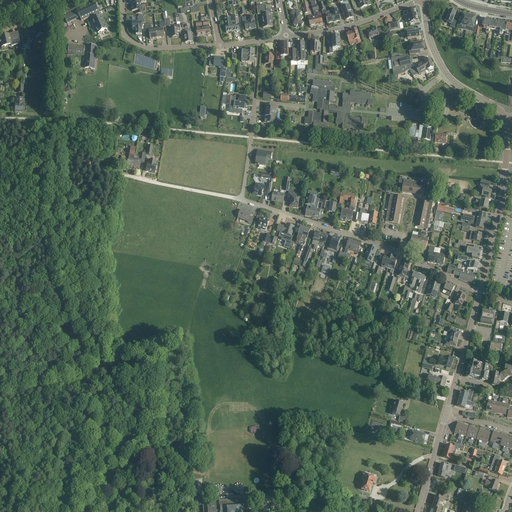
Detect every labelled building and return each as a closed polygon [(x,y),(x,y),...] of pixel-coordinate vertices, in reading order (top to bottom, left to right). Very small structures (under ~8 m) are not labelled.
[(357,0),(360,8),(370,5),(368,0),(357,0)] [(94,2),(77,10),(80,17),(82,21),(91,17),(94,15),(96,19),(93,20),(92,20),(98,33),(102,31),(107,29),(101,16),(100,16),(99,13),(100,13),(94,2)] [(341,7),(346,20),(353,18),(349,5),(348,5),(347,2),(340,4),(341,7)] [(140,7),(140,4),(139,4),(132,5),(132,11),(136,11),(136,14),(143,14),(143,11),(143,7),(140,7)] [(315,4),(311,5),(313,12),(313,13),(314,14),(315,17),(314,17),(316,26),(323,25),(321,17),(320,13),(317,14),(318,16),(317,16),(316,13),(315,11),(319,9),(318,5),(316,6),(315,4)] [(266,10),(265,7),(257,8),(256,8),(257,15),(261,15),(263,28),(273,27),(271,13),(270,10),(266,10)] [(331,9),(332,14),(332,15),(334,23),(340,22),(339,13),(338,14),(338,10),(337,10),(337,8),(331,9)] [(413,22),(417,21),(414,9),(406,11),(406,12),(403,12),(404,16),(407,15),(409,23),(410,23),(410,24),(413,23),(413,22)] [(301,21),(303,18),(300,16),(302,12),(298,10),(296,13),(293,11),(290,14),(294,17),(291,20),(295,22),(293,25),(296,28),(298,25),(302,27),(304,23),(301,21)] [(447,18),(445,17),(444,20),(446,21),(446,22),(451,24),(450,27),(454,28),(456,22),(453,21),(456,13),(455,12),(452,10),(451,11),(450,11),(447,18)] [(74,11),(63,16),(67,23),(78,18),(74,11)] [(330,12),(326,12),(327,16),(326,16),(328,24),(334,23),(332,15),(332,14),(332,15),(330,15),(330,12)] [(133,30),(136,30),(136,35),(142,35),(141,24),(143,23),(143,20),(144,20),(143,15),(138,15),(138,23),(132,24),(133,30)] [(475,33),(477,27),(473,26),(475,18),(463,15),(461,23),(458,23),(457,29),(460,30),(461,28),(472,31),(472,32),(475,33)] [(252,18),(252,16),(247,17),(242,18),(243,23),(244,23),(244,24),(245,24),(246,30),(255,29),(254,22),(253,22),(252,18)] [(226,33),(234,32),(234,28),(232,28),(232,29),(231,29),(230,25),(231,25),(230,17),(224,18),(225,26),(226,33)] [(234,32),(240,31),(239,24),(238,24),(237,20),(235,20),(235,18),(232,18),(233,25),(231,25),(230,25),(231,29),(232,29),(232,28),(234,28),(234,32)] [(502,32),(506,33),(507,23),(506,22),(504,22),(503,22),(500,22),(500,21),(498,20),(497,21),(496,21),(495,31),(499,32),(499,34),(502,35),(502,32)] [(202,29),(202,33),(203,33),(203,32),(205,32),(206,36),(211,35),(210,28),(209,21),(203,22),(203,29),(202,29)] [(165,28),(165,27),(164,22),(159,23),(161,30),(156,31),(157,39),(163,38),(162,28),(165,28)] [(202,29),(202,22),(196,22),(196,30),(197,37),(206,36),(205,32),(203,32),(203,33),(202,33),(202,29)] [(388,25),(389,32),(401,30),(399,23),(388,25)] [(157,39),(156,31),(151,31),(150,24),(145,25),(146,31),(149,30),(150,40),(157,39)] [(178,25),(174,26),(174,29),(171,30),(172,38),(178,37),(178,33),(179,33),(179,29),(178,25)] [(32,35),(38,34),(38,35),(44,35),(44,26),(38,26),(38,27),(31,29),(32,35)] [(22,37),(22,47),(28,46),(26,40),(30,39),(31,41),(34,40),(33,36),(32,37),(30,30),(29,30),(29,29),(25,30),(25,31),(22,31),(23,36),(22,37)] [(379,35),(376,29),(366,33),(369,39),(379,35)] [(408,39),(420,38),(419,32),(412,32),(412,29),(404,30),(406,39),(408,39)] [(352,32),(352,33),(355,44),(359,43),(358,40),(360,39),(357,30),(352,32)] [(9,35),(0,36),(0,42),(1,47),(4,47),(11,45),(11,44),(12,44),(12,46),(20,44),(17,33),(15,33),(15,32),(12,33),(12,34),(9,35)] [(193,42),(191,33),(184,34),(185,43),(193,42)] [(350,46),(355,44),(352,33),(347,34),(350,46)] [(340,36),(332,37),(329,38),(330,54),(333,54),(333,51),(340,51),(340,49),(341,49),(340,36)] [(289,62),(293,62),(293,50),(291,50),(290,43),(288,43),(288,42),(285,42),(285,43),(283,43),(283,42),(280,42),(281,43),(280,43),(281,56),(281,57),(282,57),(283,57),(284,57),(284,56),(285,56),(289,56),(289,62)] [(297,50),(293,50),(293,62),(297,62),(297,53),(305,53),(305,42),(297,43),(297,50)] [(319,43),(311,42),(311,52),(320,53),(321,47),(319,47),(319,43)] [(68,54),(68,55),(84,56),(84,55),(86,55),(85,68),(94,69),(97,47),(87,46),(87,48),(85,47),(85,46),(69,44),(69,45),(68,54)] [(423,44),(411,45),(412,51),(409,52),(410,55),(416,54),(416,51),(424,50),(423,44)] [(305,53),(297,53),(297,62),(297,66),(305,66),(305,62),(305,53)] [(266,55),(265,65),(269,65),(268,68),(273,69),(273,65),(274,55),(269,55),(269,54),(266,54),(266,55)] [(210,62),(209,66),(219,67),(219,68),(221,69),(220,77),(225,78),(226,70),(227,62),(224,61),(224,58),(215,57),(214,62),(210,62)] [(411,65),(412,65),(410,57),(409,58),(409,57),(404,57),(392,59),(393,70),(394,76),(398,75),(402,74),(400,68),(411,65)] [(424,61),(420,64),(425,71),(427,70),(428,71),(429,73),(432,72),(431,69),(433,69),(430,59),(424,61)] [(425,71),(420,64),(412,69),(409,70),(412,75),(417,72),(419,75),(425,71)] [(411,65),(400,68),(402,74),(405,73),(406,72),(409,70),(412,69),(411,65)] [(305,118),(304,124),(312,125),(312,124),(313,125),(313,128),(328,130),(328,125),(326,125),(327,124),(328,113),(337,114),(337,120),(336,119),(336,124),(341,125),(341,124),(343,124),(342,129),(347,129),(353,129),(352,130),(358,131),(358,130),(363,130),(364,124),(366,125),(367,119),(362,119),(360,119),(357,119),(357,118),(352,117),(352,118),(347,118),(347,115),(350,115),(351,106),(350,106),(350,103),(357,104),(357,105),(362,105),(366,105),(368,105),(368,106),(372,106),(373,101),(370,100),(371,94),(365,94),(365,93),(360,93),(355,92),(350,91),(350,96),(348,96),(349,95),(343,95),(342,100),(343,100),(342,105),(343,105),(342,108),(337,108),(337,109),(335,109),(335,108),(336,108),(336,107),(332,107),(329,107),(329,102),(334,103),(335,93),(334,93),(335,92),(335,86),(332,86),(333,83),(313,81),(312,85),(313,86),(313,87),(312,87),(309,94),(310,95),(313,96),(313,99),(312,102),(318,103),(317,109),(317,110),(322,110),(322,114),(308,112),(308,118),(305,118)] [(14,102),(14,105),(16,105),(15,112),(25,112),(25,107),(25,105),(24,105),(24,104),(24,100),(16,99),(16,101),(16,103),(14,102)] [(226,102),(226,105),(230,105),(234,105),(234,106),(233,112),(233,113),(242,114),(242,110),(246,110),(247,104),(238,103),(235,102),(234,102),(226,102)] [(265,117),(264,116),(263,123),(274,124),(276,124),(277,121),(277,116),(275,115),(275,112),(276,112),(277,106),(266,105),(265,117)] [(409,137),(409,140),(418,142),(418,139),(422,139),(421,140),(423,140),(431,141),(431,138),(430,138),(432,128),(425,127),(424,127),(420,126),(419,131),(419,134),(416,134),(416,131),(417,128),(412,128),(410,127),(409,137)] [(446,144),(447,135),(436,134),(435,143),(446,144)] [(132,169),(134,159),(133,159),(135,147),(130,146),(128,161),(127,161),(126,168),(132,169)] [(271,157),(272,153),(262,151),(262,155),(257,154),(256,164),(258,164),(258,165),(259,165),(265,165),(266,156),(271,157)] [(145,158),(146,155),(146,154),(142,153),(141,160),(140,160),(134,159),(132,169),(139,170),(140,164),(144,164),(145,158)] [(155,166),(156,161),(148,160),(146,171),(155,173),(156,166),(155,166)] [(258,188),(255,187),(253,194),(261,196),(264,187),(258,185),(258,188)] [(490,198),(492,191),(488,191),(489,188),(482,187),(481,189),(483,190),(482,196),(490,198)] [(298,208),(299,198),(292,197),(293,192),(289,191),(288,201),(290,201),(289,207),(298,208)] [(273,193),(272,201),(283,203),(284,195),(273,193)] [(338,204),(337,207),(340,208),(341,208),(341,205),(342,205),(343,200),(351,201),(350,206),(354,207),(356,197),(341,194),(340,200),(339,204),(338,204)] [(307,207),(305,216),(312,217),(314,209),(316,199),(316,197),(312,196),(311,203),(310,203),(309,208),(307,207)] [(314,209),(312,217),(319,219),(321,210),(317,209),(319,203),(319,200),(316,199),(314,209)] [(335,213),(337,204),(330,203),(328,212),(335,213)] [(341,215),(340,220),(352,222),(353,217),(353,212),(354,212),(355,208),(354,208),(354,207),(350,207),(350,208),(349,208),(349,209),(346,208),(346,210),(342,209),(341,215)] [(362,224),(364,209),(361,209),(361,211),(360,215),(358,215),(356,223),(362,224)] [(253,218),(250,217),(251,214),(241,211),(238,218),(248,222),(247,223),(251,224),(253,218)] [(378,214),(371,213),(369,225),(376,226),(378,214)] [(478,218),(465,215),(463,215),(463,217),(466,218),(485,222),(486,215),(479,213),(478,218)] [(256,221),(260,222),(259,225),(262,226),(261,230),(266,231),(267,228),(269,222),(267,221),(268,220),(261,218),(257,217),(256,221)] [(476,225),(476,228),(483,229),(484,226),(484,225),(485,222),(466,218),(465,222),(468,222),(468,223),(476,225)] [(279,225),(277,232),(280,233),(278,237),(281,238),(281,240),(285,241),(291,243),(293,237),(291,237),(294,227),(287,225),(286,228),(279,225)] [(300,245),(300,244),(306,228),(301,226),(297,236),(298,236),(297,240),(298,240),(296,244),(300,245)] [(300,245),(299,245),(300,246),(303,247),(304,245),(304,246),(305,243),(306,239),(307,239),(310,230),(306,228),(302,238),(301,241),(300,244),(300,245)] [(471,232),(469,240),(480,242),(482,235),(471,232)] [(313,241),(312,245),(315,246),(314,248),(314,249),(315,249),(316,250),(317,250),(318,246),(319,243),(322,235),(321,235),(321,234),(319,233),(318,234),(316,233),(313,241)] [(270,236),(265,234),(262,241),(263,241),(262,245),(266,246),(267,243),(268,243),(270,236)] [(322,235),(318,246),(322,247),(324,248),(325,244),(325,245),(328,237),(322,235)] [(418,236),(412,235),(410,247),(415,248),(418,236)] [(423,237),(418,236),(415,248),(420,250),(423,237)] [(332,238),(327,250),(336,254),(341,241),(341,240),(334,237),(333,238),(332,238)] [(423,237),(420,250),(425,251),(428,239),(423,237)] [(361,244),(349,240),(346,249),(358,253),(361,244)] [(377,249),(368,246),(363,260),(372,263),(377,249)] [(468,248),(467,251),(481,254),(481,253),(482,252),(483,250),(482,249),(474,247),(475,247),(471,246),(470,249),(468,248)] [(428,263),(436,264),(437,255),(439,249),(429,247),(428,254),(429,254),(428,263)] [(312,249),(308,248),(303,262),(307,263),(312,249)] [(439,249),(437,255),(436,264),(443,266),(445,257),(445,256),(446,251),(439,249)] [(481,256),(481,255),(481,254),(467,251),(467,254),(466,254),(473,255),(472,258),(480,259),(481,259),(481,256)] [(347,262),(350,256),(340,252),(338,258),(342,260),(347,262)] [(388,257),(385,256),(381,267),(388,269),(391,257),(388,256),(388,257)] [(394,258),(391,257),(388,269),(391,270),(390,274),(393,274),(397,260),(394,259),(394,258)] [(469,262),(467,269),(477,271),(479,264),(469,262)] [(409,266),(402,263),(398,276),(405,278),(409,266)] [(330,268),(323,265),(321,273),(328,275),(330,268)] [(446,273),(447,273),(460,277),(459,280),(475,284),(477,275),(460,270),(455,269),(456,267),(454,267),(449,265),(447,273),(447,272),(446,273)] [(418,280),(420,275),(414,272),(409,285),(410,286),(410,288),(413,289),(414,287),(416,280),(418,280)] [(426,277),(420,275),(418,280),(419,281),(416,288),(417,288),(416,291),(420,293),(421,290),(426,277)] [(392,278),(388,289),(393,290),(397,279),(392,278)] [(322,296),(325,284),(316,281),(314,289),(317,290),(316,294),(322,296)] [(427,295),(430,296),(436,298),(440,284),(436,283),(436,285),(431,283),(427,295)] [(450,297),(451,294),(454,287),(447,283),(444,290),(447,292),(446,293),(445,294),(450,297)] [(466,296),(459,293),(456,298),(455,298),(454,302),(462,306),(466,296)] [(501,313),(499,322),(500,322),(499,326),(500,326),(503,327),(503,326),(507,327),(507,326),(508,327),(508,324),(507,324),(507,322),(509,314),(501,313)] [(455,329),(453,329),(449,327),(446,337),(450,338),(458,340),(460,334),(454,332),(455,329)] [(458,340),(450,338),(449,342),(445,341),(444,346),(450,348),(451,345),(456,346),(458,340)] [(489,350),(501,352),(502,345),(490,343),(489,350)] [(501,352),(489,350),(488,357),(490,358),(500,359),(501,352)] [(440,357),(438,365),(450,368),(453,359),(446,357),(445,359),(440,357)] [(429,364),(428,366),(435,367),(435,366),(437,360),(430,358),(429,358),(427,362),(429,363),(428,364),(429,364)] [(473,378),(476,363),(471,362),(470,367),(468,367),(466,376),(473,378)] [(476,363),(473,378),(480,379),(483,364),(476,363)] [(483,364),(480,379),(487,381),(489,372),(487,371),(489,365),(483,364)] [(500,376),(499,382),(500,382),(500,381),(503,382),(511,377),(511,371),(507,370),(507,372),(505,371),(500,375),(500,376)] [(500,376),(498,376),(498,374),(494,373),(491,385),(498,386),(499,382),(500,376)] [(439,377),(439,378),(429,375),(427,382),(437,385),(436,387),(444,389),(447,380),(439,377)] [(460,400),(467,401),(471,403),(473,395),(473,394),(473,393),(473,392),(473,391),(472,391),(471,391),(470,391),(469,391),(469,392),(468,393),(468,394),(461,392),(460,396),(461,396),(460,400)] [(475,404),(460,400),(458,407),(465,409),(466,405),(474,407),(475,404)] [(395,406),(392,415),(399,417),(398,422),(405,423),(407,416),(400,415),(403,404),(393,401),(392,405),(395,406)] [(457,423),(454,433),(459,435),(457,440),(458,440),(459,440),(464,425),(463,425),(457,423)] [(464,425),(459,440),(460,440),(462,441),(463,436),(465,437),(466,437),(470,427),(468,427),(464,425)] [(474,429),(471,439),(474,439),(476,440),(480,431),(479,430),(474,429)] [(423,443),(425,435),(413,431),(410,440),(423,443)] [(480,431),(476,440),(479,441),(481,442),(482,442),(485,432),(480,431)] [(485,432),(482,442),(487,444),(490,434),(485,432)] [(495,444),(498,434),(493,432),(490,442),(495,444)] [(500,446),(504,436),(498,434),(495,444),(500,446)] [(500,446),(503,447),(502,452),(504,452),(509,438),(504,436),(500,446)] [(447,445),(445,452),(452,454),(455,455),(456,453),(457,449),(458,450),(459,449),(463,451),(464,447),(460,445),(458,445),(455,444),(454,447),(447,445)] [(451,455),(452,454),(445,452),(443,458),(450,460),(453,460),(455,456),(451,455)] [(495,456),(492,465),(494,466),(496,467),(504,470),(506,464),(500,461),(501,457),(495,456)] [(447,465),(447,466),(441,465),(439,472),(449,474),(450,475),(450,474),(449,474),(451,466),(447,465)] [(504,470),(496,467),(496,469),(493,468),(492,472),(494,473),(502,476),(504,470)] [(366,477),(362,476),(360,480),(365,481),(362,490),(370,492),(372,483),(375,484),(377,478),(366,475),(366,477)] [(485,480),(483,484),(485,485),(490,487),(489,489),(496,492),(496,491),(496,492),(498,489),(497,488),(499,483),(492,481),(492,482),(487,481),(485,480)] [(474,499),(476,495),(459,490),(457,496),(468,500),(467,503),(466,503),(466,504),(465,503),(464,506),(465,506),(463,511),(475,511),(476,510),(475,510),(478,501),(474,499)] [(444,511),(445,508),(442,507),(443,505),(444,505),(448,493),(441,491),(439,497),(436,496),(433,508),(432,507),(430,511),(444,511)] [(217,507),(208,508),(208,511),(243,511),(243,507),(243,505),(244,505),(244,502),(227,503),(226,502),(220,503),(219,504),(219,507),(220,506),(221,511),(218,511),(217,507)]
